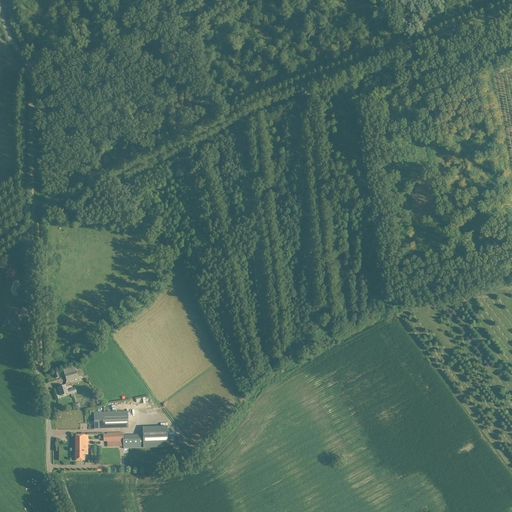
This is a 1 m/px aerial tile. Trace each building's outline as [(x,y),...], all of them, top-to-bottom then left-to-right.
[(6,326),(6,328),(22,336),(25,329),(14,324),(16,319),(17,319),(18,316),(19,312),(16,311),(15,310),(12,309),(11,314),(10,314),(10,317),(9,317),(6,326)] [(77,369),(75,365),(63,369),(64,373),(66,381),(71,380),(78,378),(78,377),(84,376),(81,368),(77,369)] [(61,396),(67,394),(68,395),(73,393),(71,390),(67,391),(65,386),(58,388),(61,396)] [(128,428),(128,412),(100,413),(100,421),(101,421),(101,426),(105,426),(105,429),(128,428)] [(100,421),(100,413),(94,413),(95,429),(105,429),(105,426),(101,426),(101,421),(100,421)] [(143,429),(143,436),(143,449),(143,450),(168,449),(167,428),(143,429)] [(123,436),(123,435),(123,432),(107,433),(107,434),(104,434),(104,438),(104,441),(107,441),(124,441),(123,436)] [(75,461),(80,461),(84,461),(84,455),(88,455),(88,435),(75,435),(75,461)] [(143,436),(123,436),(124,441),(124,447),(124,450),(143,449),(143,436)]
